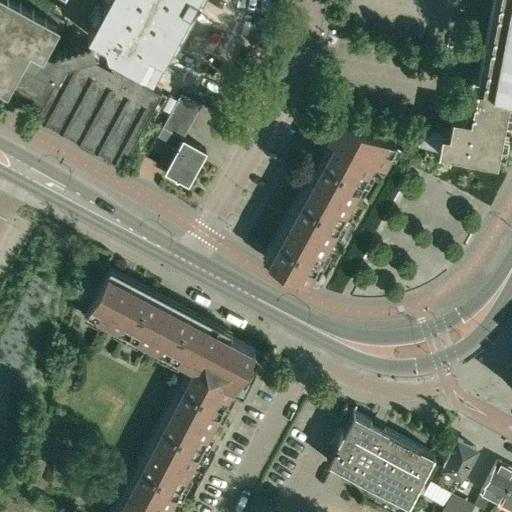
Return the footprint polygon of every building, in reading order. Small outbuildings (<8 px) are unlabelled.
[(162,67),(157,64),(170,41),(175,44),(196,6),(190,3),(192,0),(103,0),(87,29),(98,34),(99,38),(94,39),(92,38),(90,41),(88,41),(85,40),(83,43),(81,43),(78,42),(76,45),(74,45),(71,44),(70,47),(67,47),(64,46),(63,49),(61,49),(58,48),(56,50),(52,51),(46,48),(60,23),(16,0),(0,0),(0,85),(7,89),(11,82),(43,100),(35,113),(122,161),(146,117),(152,120),(154,120),(156,120),(158,120),(160,119),(161,118),(161,117),(162,116),(162,115),(163,113),(163,112),(163,111),(162,109),(161,108),(161,107),(160,106),(159,106),(168,88),(162,67)] [(422,126),(418,144),(497,159),(509,93),(511,93),(511,0),(498,0),(482,86),(476,84),(467,134),(461,133),(464,115),(452,112),(449,131),(422,126)] [(181,92),(175,103),(195,114),(201,103),(181,92)] [(175,103),(169,114),(189,125),(195,114),(175,103)] [(307,280),(308,279),(373,160),(385,166),(392,152),(397,144),(339,113),(334,123),(322,145),(328,148),(267,258),(307,280)] [(169,114),(158,134),(169,141),(174,132),(182,136),(183,135),(183,136),(189,125),(169,114)] [(207,148),(183,136),(183,135),(182,136),(165,169),(188,182),(201,159),(207,148)] [(168,511),(193,465),(255,347),(107,269),(86,309),(193,366),(116,511),(168,511)] [(408,501),(427,465),(435,451),(353,408),(344,426),(327,459),(408,501)] [(465,465),(476,446),(458,437),(449,453),(443,465),(460,475),(465,465)] [(497,499),(511,473),(511,465),(497,457),(491,469),(481,489),(481,490),(474,503),(483,508),(490,495),(497,499)] [(511,506),(511,473),(497,499),(511,506)] [(463,511),(465,509),(467,510),(472,501),(450,490),(438,511),(463,511)]
